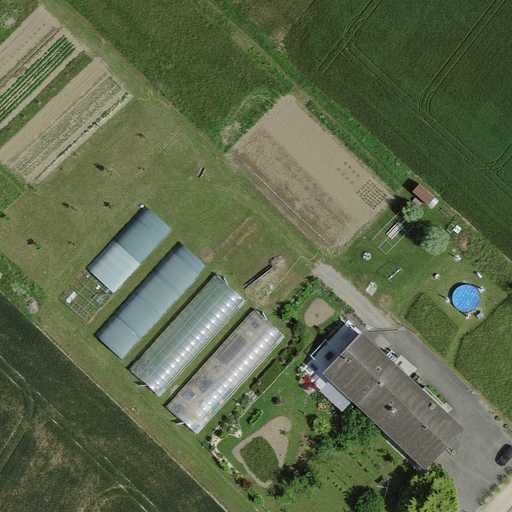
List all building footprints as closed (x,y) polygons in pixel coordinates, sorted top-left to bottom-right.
[(153,205),(94,266),(119,290),(178,229),(153,205)] [(376,236),(392,252),(420,223),(404,208),(376,236)] [(127,355),(213,267),(190,244),(103,331),(127,355)] [(163,390),(251,299),(224,274),(136,364),(163,390)] [(173,403),(202,430),(292,335),(263,308),(173,403)] [(359,328),(319,370),(421,467),(461,425),(359,328)]
